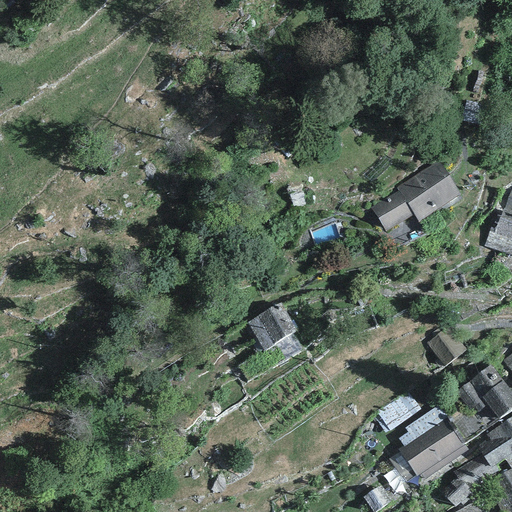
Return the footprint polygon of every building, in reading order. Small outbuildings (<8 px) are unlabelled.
[(432,161),(361,207),(379,234),(450,188),(432,161)] [(511,209),(495,204),(481,248),(511,257),(511,209)] [(277,304),(243,323),(260,354),(294,335),(277,304)] [(466,353),(449,330),(427,346),(444,369),(466,353)] [(511,349),(497,361),(511,380),(511,349)] [(511,403),(490,369),(453,393),(476,429),(511,406),(511,403)] [(511,419),(486,437),(503,462),(511,455),(511,419)] [(440,422),(387,455),(403,481),(456,449),(440,422)] [(485,454),(455,473),(467,493),(497,474),(485,454)] [(511,511),(511,474),(490,488),(505,511),(511,511)] [(380,489),(363,501),(370,511),(381,511),(392,505),(380,489)]
